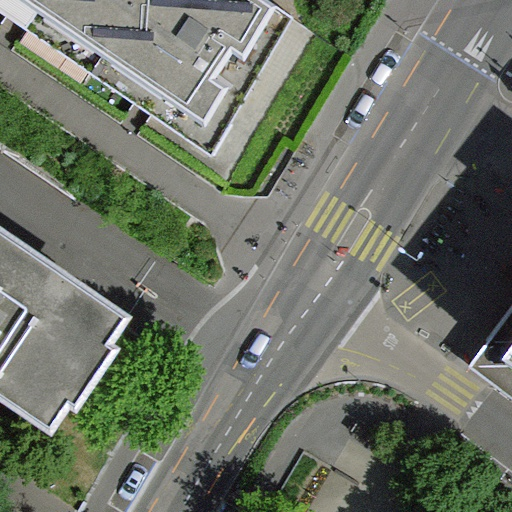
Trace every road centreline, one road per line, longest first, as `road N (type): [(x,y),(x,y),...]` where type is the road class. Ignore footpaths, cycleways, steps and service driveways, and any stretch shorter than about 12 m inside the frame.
road 1 (tertiary): [(311,293),(501,0)]
road 2 (tertiary): [(172,511),(311,293)]
road 3 (residential): [(511,435),(311,293)]
